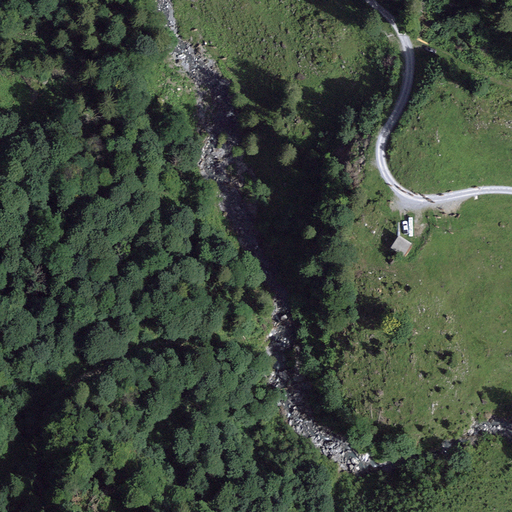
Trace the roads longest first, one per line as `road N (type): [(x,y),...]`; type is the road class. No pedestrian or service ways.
road 1 (track): [(511,190),(417,200),(389,180),(382,142),(409,82),(406,43)]
road 2 (track): [(511,348),(465,325),(441,199)]
